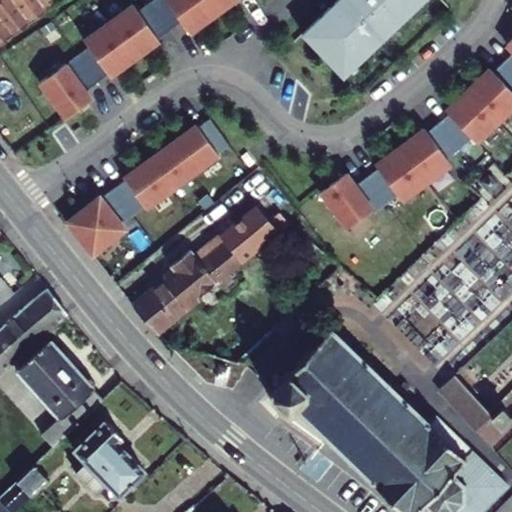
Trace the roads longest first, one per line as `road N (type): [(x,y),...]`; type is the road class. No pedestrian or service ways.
road 1 (secondary): [(321,511),(230,442),(142,358),(16,205)]
road 2 (residential): [(226,75),(290,126),(333,133),(430,69),(494,0)]
road 3 (residential): [(16,205),(171,86),(199,73),(226,75)]
